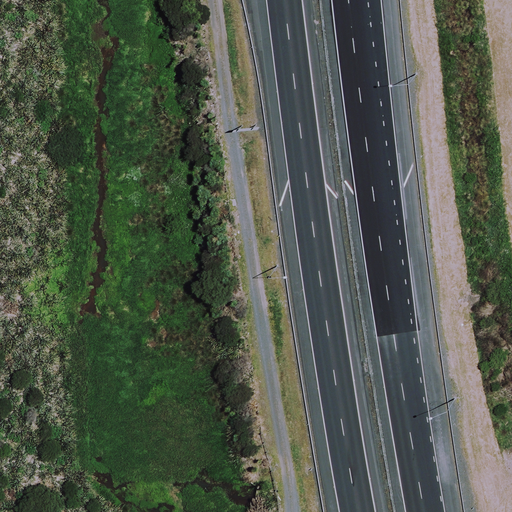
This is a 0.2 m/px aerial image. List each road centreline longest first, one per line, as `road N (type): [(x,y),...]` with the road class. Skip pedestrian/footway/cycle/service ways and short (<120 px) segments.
road 1 (motorway): [(355,511),(276,0)]
road 2 (motorway): [(362,0),(431,511)]
